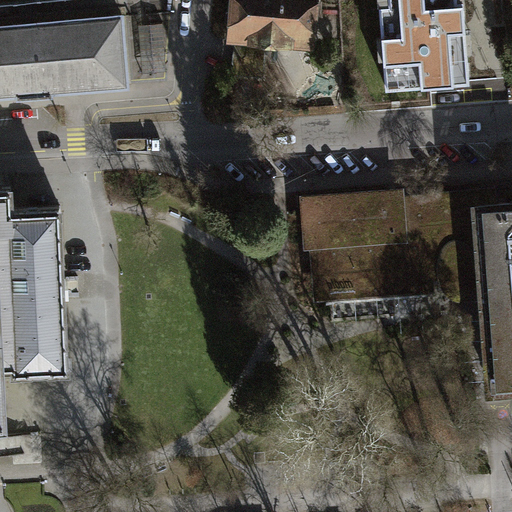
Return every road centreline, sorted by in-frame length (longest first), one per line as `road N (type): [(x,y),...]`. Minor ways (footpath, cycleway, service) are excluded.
road 1 (primary): [(193,138),(511,115)]
road 2 (primary): [(0,148),(193,138)]
road 3 (residential): [(198,0),(193,138)]
